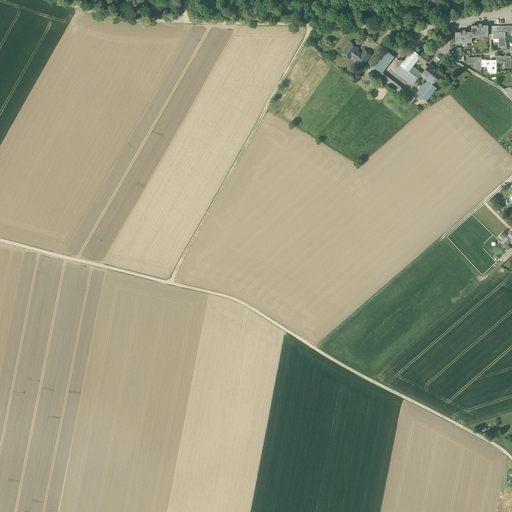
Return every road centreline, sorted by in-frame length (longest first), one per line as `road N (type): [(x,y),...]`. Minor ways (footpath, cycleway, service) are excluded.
road 1 (track): [(0,239),(233,299),(511,458)]
road 2 (track): [(55,0),(124,19),(453,23)]
road 3 (track): [(167,283),(313,25)]
